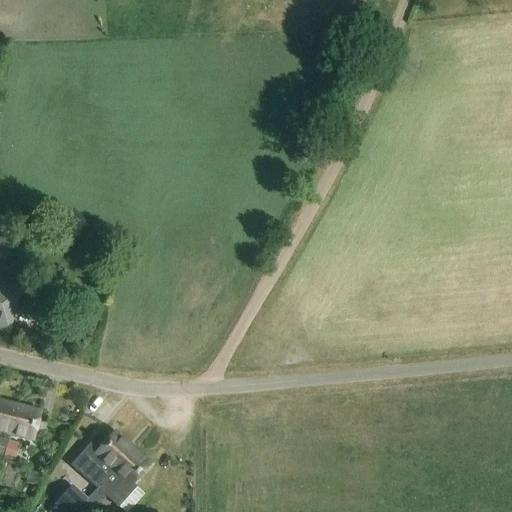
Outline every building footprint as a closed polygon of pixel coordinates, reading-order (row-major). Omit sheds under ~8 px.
[(0,331),(8,334),(21,289),(0,283),(0,253),(8,225),(0,222),(0,331)] [(0,431),(11,434),(18,407),(0,402),(0,431)] [(18,407),(11,434),(33,441),(41,413),(18,407)] [(86,480),(96,490),(100,484),(132,449),(113,431),(94,451),(104,460),(86,480)] [(0,457),(4,459),(8,442),(0,439),(0,457)] [(15,461),(19,445),(8,442),(4,459),(15,461)] [(100,484),(96,490),(117,510),(136,489),(131,485),(150,465),(132,449),(100,484)] [(74,511),(85,500),(71,488),(56,505),(56,506),(51,511),(74,511)] [(78,511),(93,511),(95,509),(86,502),(78,511)]
